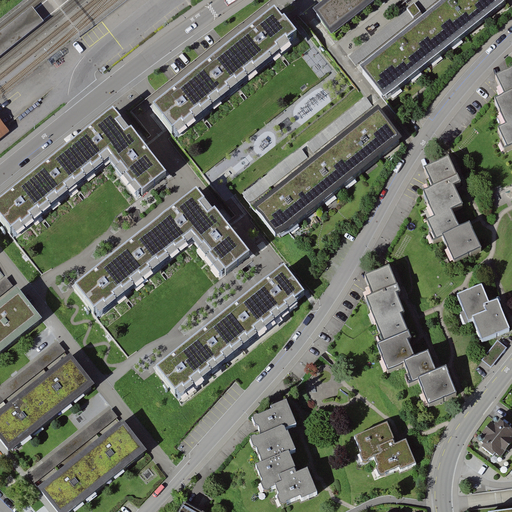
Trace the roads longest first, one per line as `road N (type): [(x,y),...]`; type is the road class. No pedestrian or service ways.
road 1 (residential): [(511,38),(427,133),(303,337),(146,511)]
road 2 (tertiary): [(230,0),(0,175)]
road 3 (residential): [(511,366),(452,449),(444,511)]
